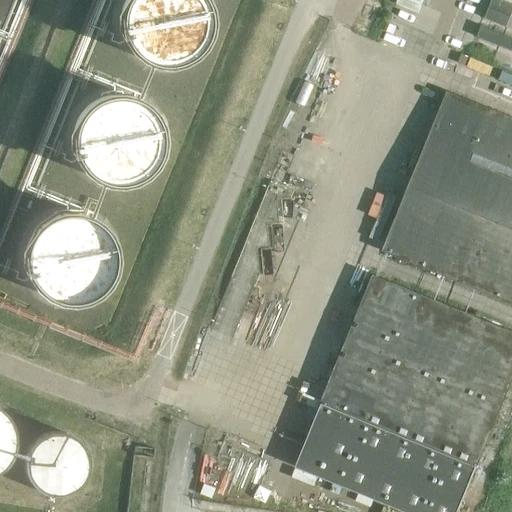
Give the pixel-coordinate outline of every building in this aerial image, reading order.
[(207,7),(206,5),(205,2),(203,0),(125,0),(124,1),(123,4),(122,9),(121,12),(120,17),(120,21),(120,24),(120,27),(121,29),(122,34),(122,35),(124,38),(126,43),(129,47),(131,50),(134,53),(138,57),(142,59),(147,62),(151,63),(155,64),(160,65),(163,65),(168,65),(173,64),(178,63),(183,61),(187,59),(191,56),(195,53),(197,51),(201,47),(203,42),(205,39),(205,38),(207,35),(207,33),(208,30),(209,25),(209,22),(209,20),(209,17),(208,15),(208,13),(208,10),(207,7)] [(511,15),(511,3),(502,0),(492,0),(484,21),(506,30),(511,15)] [(511,40),(482,28),(477,40),(511,54),(511,40)] [(511,118),(448,93),(384,250),(511,302),(511,118)] [(72,131),(72,134),(72,136),(72,139),(72,143),(72,146),(72,148),(73,151),(74,153),(75,156),(75,157),(78,162),(79,165),(82,169),(86,172),(90,175),(93,177),(97,180),(100,181),(103,182),(108,183),(113,184),(118,184),(123,183),(128,182),(133,181),(136,179),(140,177),(144,174),(147,172),(150,168),(152,165),(154,163),(156,158),(158,154),(159,152),(160,149),(160,145),(160,143),(161,140),(161,138),(160,135),(160,132),(159,127),(158,124),(157,122),(156,119),(154,116),(152,113),(149,109),(147,107),(144,105),(141,103),(137,100),(134,99),(129,97),(125,96),(120,95),(116,95),(111,95),(106,96),(102,97),(98,99),(94,101),(91,103),(87,106),(85,108),(81,112),(79,114),(78,117),(77,119),(75,122),(74,126),(72,131)] [(320,161),(326,139),(309,134),(303,156),(320,161)] [(112,246),(112,245),(110,241),(109,238),(108,236),(107,235),(106,232),(103,230),(101,227),(99,225),(96,223),(92,220),(89,218),(86,217),(82,215),(78,214),(75,214),(70,213),(65,213),(62,214),(59,215),(54,216),(49,218),(46,220),(42,223),(40,225),(37,227),(35,229),(32,233),(30,236),(29,239),(27,244),(26,247),(26,249),(25,252),(25,255),(25,260),(25,262),(26,265),(26,269),(27,272),(28,273),(30,278),(31,281),(32,282),(35,286),(38,289),(41,292),(44,294),(46,295),(48,297),(50,298),(55,300),(60,301),(64,302),(68,302),(73,302),(78,301),(81,300),(84,299),(88,298),(91,297),(95,294),(99,291),(102,287),(104,285),(106,282),(107,280),(109,277),(110,274),(111,273),(112,270),(112,268),(113,265),(113,263),(113,261),(114,258),(114,256),(113,253),(113,250),(112,246)] [(478,463),(511,379),(511,332),(374,276),(323,400),(325,400),(323,404),(322,403),(315,419),(309,435),(302,451),(296,467),(350,489),(359,492),(374,499),(406,511),(457,511),(477,466),(475,465),(477,462),(478,463)] [(203,346),(195,343),(186,368),(194,371),(203,346)] [(0,471),(2,470),(4,468),(5,467),(8,463),(11,459),(12,458),(13,455),(13,453),(14,450),(15,447),(16,444),(16,441),(16,438),(15,434),(15,431),(14,428),(13,425),(12,422),(10,418),(8,416),(6,413),(4,411),(1,409),(0,407),(0,471)] [(27,449),(26,452),(25,455),(24,457),(24,460),(24,462),(24,465),(24,467),(24,470),(25,472),(25,473),(26,476),(27,478),(29,481),(30,483),(31,484),(33,486),(36,489),(40,491),(42,493),(45,494),(48,494),(51,495),(55,495),(58,495),(62,495),(63,495),(67,493),(70,492),(74,490),(76,488),(79,485),(82,482),(83,480),(85,477),(85,476),(87,473),(87,470),(88,467),(88,464),(88,461),(88,459),(87,456),(86,453),(85,450),(84,448),(83,446),(81,443),(79,441),(77,439),(75,437),(71,435),(69,434),(67,433),(63,432),(61,431),(58,431),(55,431),(51,431),(47,432),(45,433),(43,434),(40,435),(38,437),(35,438),(33,440),(31,442),(30,445),(28,447),(27,449)] [(154,458),(155,449),(134,446),(133,455),(154,458)] [(374,499),(359,492),(355,501),(371,507),(374,499)]
